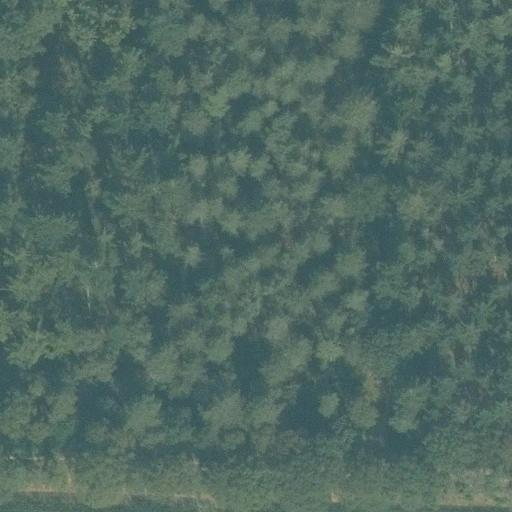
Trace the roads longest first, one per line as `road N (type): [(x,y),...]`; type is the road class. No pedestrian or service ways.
road 1 (track): [(0,472),(374,480)]
road 2 (track): [(374,480),(511,484)]
